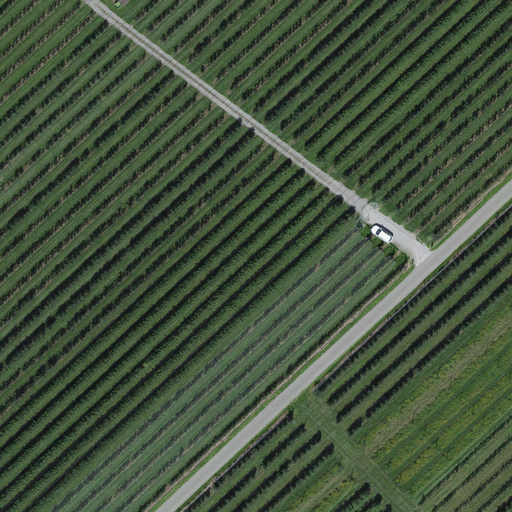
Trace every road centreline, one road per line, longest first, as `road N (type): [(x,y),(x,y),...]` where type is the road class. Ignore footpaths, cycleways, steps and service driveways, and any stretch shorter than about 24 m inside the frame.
road 1 (track): [(167,511),(511,189)]
road 2 (track): [(88,0),(433,263)]
road 3 (track): [(293,393),(405,511)]
